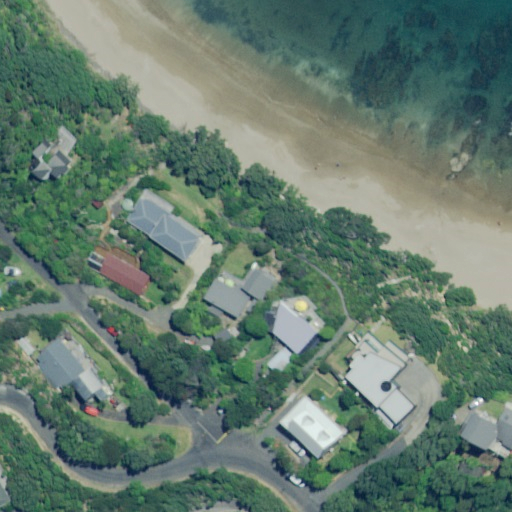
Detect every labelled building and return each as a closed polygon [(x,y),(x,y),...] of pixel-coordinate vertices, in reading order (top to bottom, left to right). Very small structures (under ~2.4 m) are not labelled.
[(65,175),(77,163),(67,154),(80,140),(61,123),(48,137),(36,152),(44,158),(33,172),(48,183),(58,168),(65,175)] [(176,208),(148,190),(129,221),(191,261),(206,237),(171,215),(176,208)] [(138,258),(102,238),(97,248),(99,250),(92,262),(102,268),(100,272),(115,281),(114,282),(140,296),(151,276),(133,267),(138,258)] [(206,298),(212,302),(205,314),(220,323),(227,311),(239,319),(245,308),(256,315),(278,280),(253,264),(242,281),(224,270),(206,298)] [(298,311),(299,303),(284,303),(283,321),(275,330),(300,354),(321,332),(298,311)] [(68,332),(60,339),(31,362),(58,395),(75,382),(90,401),(110,385),(68,332)] [(349,379),(360,390),(374,404),(369,408),(397,436),(407,427),(403,423),(419,406),(394,381),(413,362),(401,349),(392,341),(382,351),(370,339),(358,351),(362,355),(354,363),(350,367),(355,373),(349,379)] [(296,358),(287,348),(268,365),(278,375),(296,358)] [(348,433),(310,396),(285,422),(323,459),(348,433)] [(511,411),(506,409),(500,425),(478,413),(476,417),(466,436),(492,450),(495,446),(503,450),(511,450),(511,449),(511,447),(511,446),(511,411)] [(0,488),(0,479),(1,479),(0,477),(0,509),(17,499),(12,491),(4,496),(0,488)]
